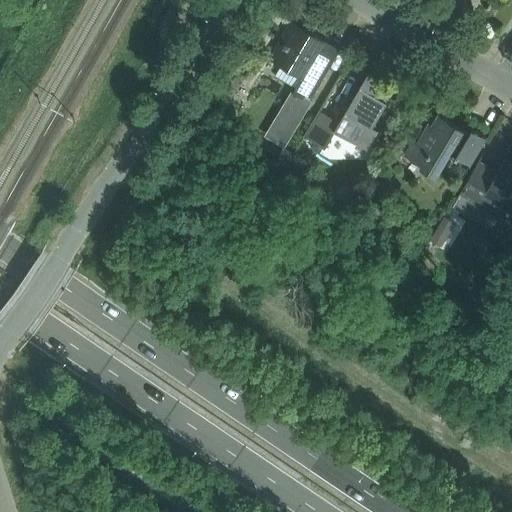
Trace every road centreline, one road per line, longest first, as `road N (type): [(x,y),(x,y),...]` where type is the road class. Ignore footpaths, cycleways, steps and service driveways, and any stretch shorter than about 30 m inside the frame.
road 1 (trunk): [(396,511),(0,247)]
road 2 (trunk): [(0,298),(317,511)]
road 3 (unclassified): [(0,348),(167,96)]
road 4 (residential): [(364,0),(511,86)]
